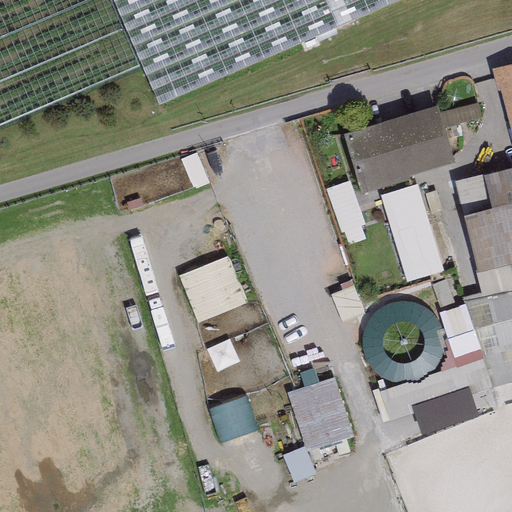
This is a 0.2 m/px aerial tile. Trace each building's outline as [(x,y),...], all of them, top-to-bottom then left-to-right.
[(511,68),(493,74),(511,136),(511,171),(480,179),(488,214),(462,222),(481,297),(460,299),(470,334),(473,334),(490,388),(511,382),(511,68)] [(438,111),(345,138),(361,194),(454,167),(438,111)] [(418,189),(382,199),(406,280),(442,269),(418,189)] [(183,284),(211,352),(260,331),(232,264),(183,284)] [(354,271),(326,281),(345,334),(373,324),(354,271)] [(393,300),(361,371),(420,398),(453,327),(393,300)] [(236,348),(214,356),(229,396),(251,387),(236,348)] [(340,384),(292,402),(314,461),(361,444),(340,384)] [(474,397),(417,416),(428,446),(484,427),(474,397)] [(224,449),(262,440),(255,407),(216,415),(224,449)] [(288,463),(300,492),(322,483),(310,454),(288,463)]
